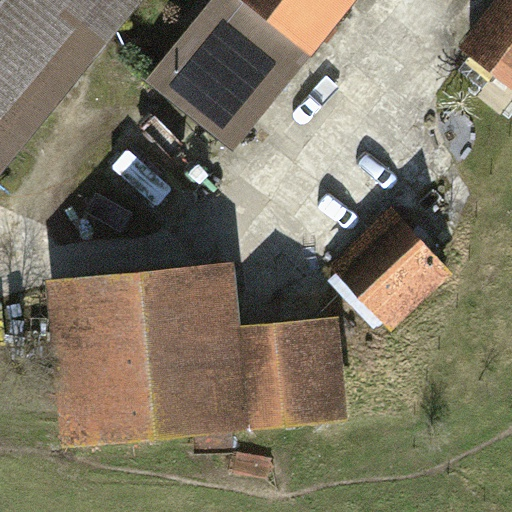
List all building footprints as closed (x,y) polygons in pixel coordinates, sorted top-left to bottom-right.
[(0,0),(0,145),(117,0),(0,0)] [(209,0),(150,73),(226,134),(336,0),(209,0)] [(511,0),(489,0),(452,51),(511,94),(511,0)] [(369,321),(426,279),(381,219),(324,261),(369,321)] [(38,282),(49,435),(234,422),(324,416),(317,324),(220,330),(216,270),(38,282)]
